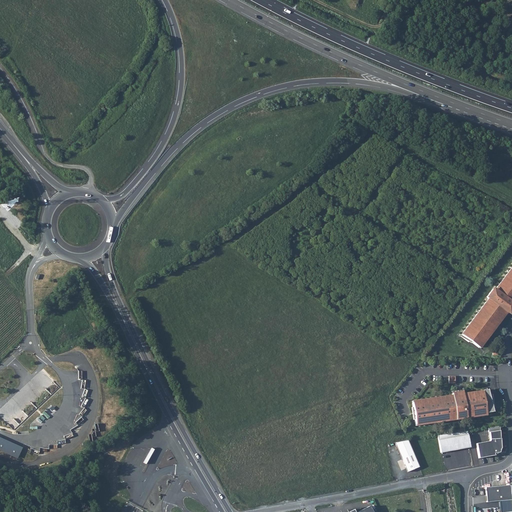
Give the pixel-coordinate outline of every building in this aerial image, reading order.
[(488,299),(461,334),(478,347),(505,312),(511,303),(511,302),(511,266),(494,290),(492,289),(485,297),(488,299)] [(412,403),(415,424),(455,418),(455,420),(466,418),(466,417),(486,414),(485,413),(493,412),(487,389),(482,390),(482,392),(463,395),(462,393),(457,394),(457,393),(451,394),(452,397),(412,403)] [(476,444),(478,458),(494,456),(494,454),(499,453),(500,448),(501,448),(500,439),(499,426),(488,428),(489,437),(490,440),(489,441),(476,444)] [(437,436),(441,453),(470,447),(467,431),(437,436)] [(21,448),(0,438),(0,450),(16,458),(21,448)] [(408,441),(394,443),(407,472),(419,467),(408,441)] [(485,487),(486,502),(511,500),(510,485),(485,487)]
